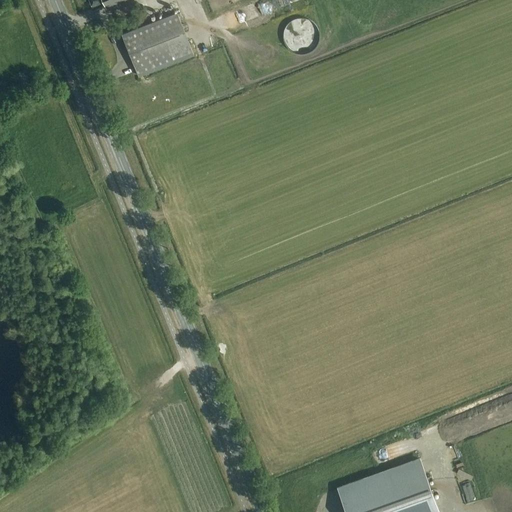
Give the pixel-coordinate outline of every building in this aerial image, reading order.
[(89,0),(93,7),(102,3),(105,10),(131,0),(89,0)] [(303,0),(271,0),(275,13),(305,5),(303,0)] [(260,11),(265,18),(274,14),(270,6),(260,11)] [(176,13),(121,35),(138,76),(193,55),(176,13)] [(290,32),(297,51),(313,44),(306,25),(290,32)] [(281,42),(287,44),(290,37),(284,34),(281,42)] [(235,474),(240,473),(236,457),(231,458),(235,474)] [(439,511),(421,460),(340,489),(347,511),(439,511)] [(482,496),(491,495),(490,487),(481,488),(482,496)]
